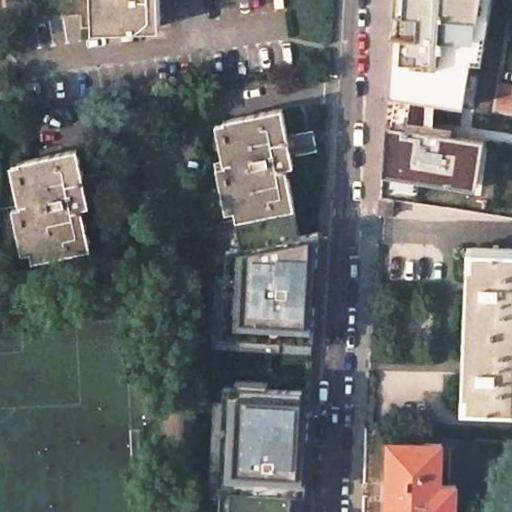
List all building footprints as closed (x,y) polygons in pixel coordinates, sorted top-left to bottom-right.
[(92,0),(93,28),(160,26),(159,0),(92,0)] [(387,95),(463,107),(473,45),(484,47),(492,0),(393,0),(393,14),(403,14),(418,15),(416,38),(401,37),(391,36),(390,51),(387,95)] [(403,14),(401,37),(416,38),(418,15),(403,14)] [(511,83),(499,81),(495,109),(511,112),(511,83)] [(282,109),(223,120),(223,121),(232,163),(224,164),(235,221),(294,210),(294,205),(286,168),(293,166),(291,155),(282,109)] [(382,174),(462,187),(463,177),(477,179),(484,139),(385,123),(382,174)] [(77,149),(19,161),(27,202),(20,204),(32,262),(91,250),(82,208),(89,206),(86,191),(77,149)] [(463,177),(462,187),(476,189),(477,179),(463,177)] [(380,197),(378,213),(384,214),(391,215),(393,199),(380,197)] [(312,342),(317,256),(317,232),(299,235),(294,210),(235,221),(236,226),(240,247),(227,250),(225,273),(221,336),(237,337),(237,346),(279,349),(280,340),(312,342)] [(240,247),(236,226),(231,228),(227,250),(240,247)] [(466,408),(511,409),(511,249),(472,248),(471,263),(467,262),(466,288),(463,368),(462,393),(467,393),(466,408)] [(211,344),(237,346),(237,337),(221,336),(225,273),(216,272),(211,344)] [(303,511),(308,408),(301,407),(302,389),(267,387),(267,381),(231,380),(231,386),(220,385),(220,399),(217,484),(216,511),(303,511)] [(217,484),(220,399),(211,399),(208,483),(217,484)] [(441,443),(389,441),(388,488),(387,511),(456,511),(458,485),(442,484),(441,443)]
